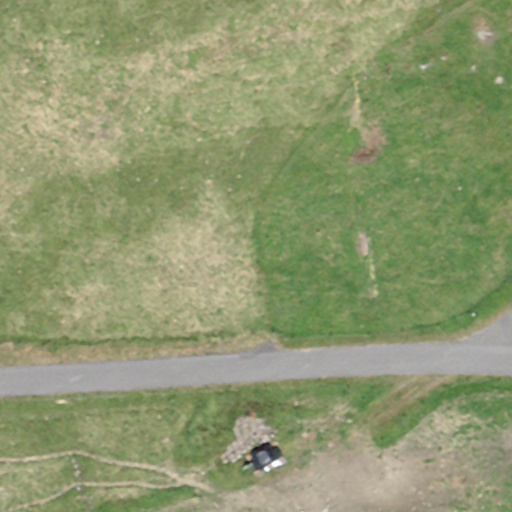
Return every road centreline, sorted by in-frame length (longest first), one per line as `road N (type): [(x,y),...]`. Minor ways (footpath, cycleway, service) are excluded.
road 1 (unclassified): [(511,362),(309,360),(0,378)]
road 2 (track): [(191,511),(419,387),(420,361)]
